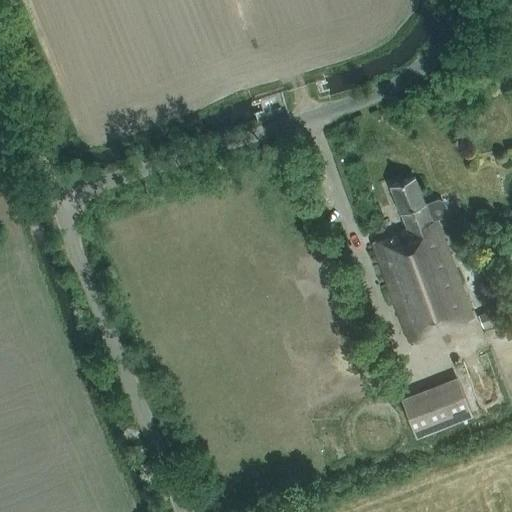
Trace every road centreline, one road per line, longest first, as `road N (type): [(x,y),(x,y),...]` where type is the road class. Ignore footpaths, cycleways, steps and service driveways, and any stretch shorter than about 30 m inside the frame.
road 1 (unclassified): [(59,195),(386,85),(421,62),(455,0)]
road 2 (unclassified): [(184,511),(59,195)]
road 3 (unclassified): [(59,195),(0,48)]
